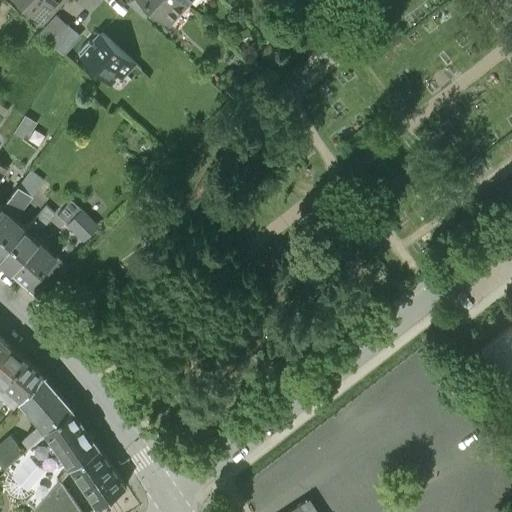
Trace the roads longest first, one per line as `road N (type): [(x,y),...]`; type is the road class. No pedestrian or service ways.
road 1 (residential): [(511,235),(203,473),(172,507)]
road 2 (tertiary): [(172,507),(77,377),(0,300)]
